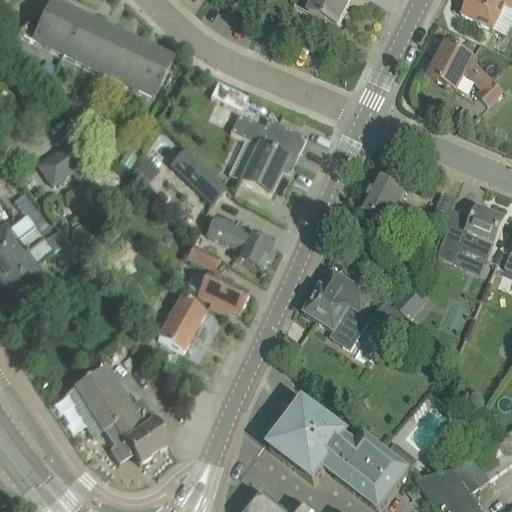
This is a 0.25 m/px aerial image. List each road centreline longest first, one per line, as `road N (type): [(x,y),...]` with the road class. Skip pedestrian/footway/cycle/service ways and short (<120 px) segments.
road 1 (secondary): [(222,433),(365,118)]
road 2 (residential): [(365,118),(215,57),(144,0)]
road 3 (residential): [(511,177),(365,118)]
road 4 (residential): [(222,433),(310,501),(346,511)]
road 5 (secondary): [(365,118),(422,0)]
road 6 (primary): [(79,511),(0,411)]
